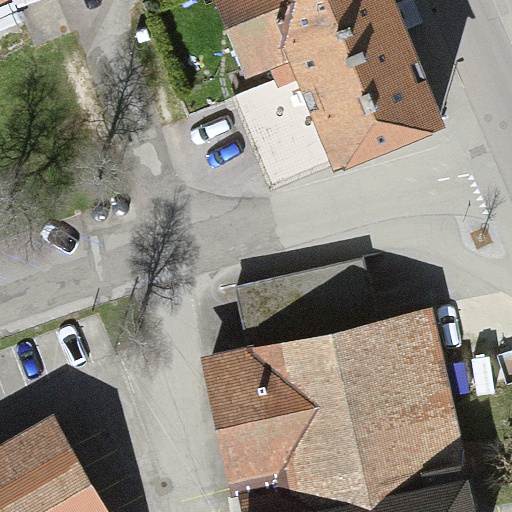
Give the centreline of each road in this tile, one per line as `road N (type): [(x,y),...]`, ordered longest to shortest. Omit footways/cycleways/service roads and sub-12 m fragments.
road 1 (residential): [(348,205),(173,252),(0,312)]
road 2 (residential): [(348,205),(511,279)]
road 3 (residential): [(511,157),(348,205)]
